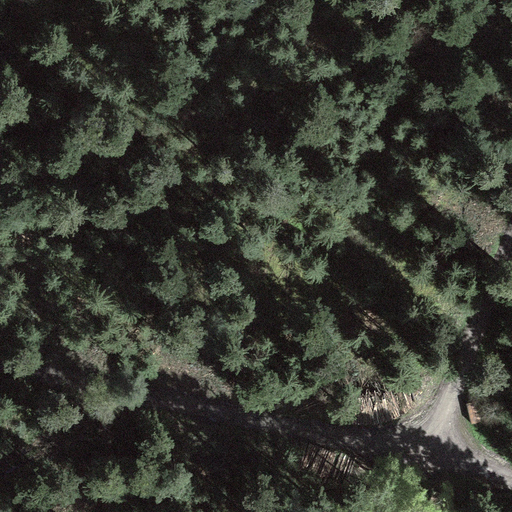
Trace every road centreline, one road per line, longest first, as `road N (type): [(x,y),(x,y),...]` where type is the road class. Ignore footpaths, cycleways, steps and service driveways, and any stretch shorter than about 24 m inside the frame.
road 1 (track): [(511,479),(427,451),(0,361)]
road 2 (track): [(511,244),(427,451),(392,511)]
